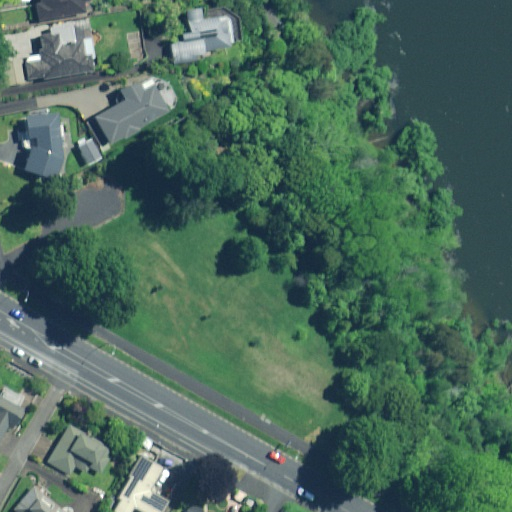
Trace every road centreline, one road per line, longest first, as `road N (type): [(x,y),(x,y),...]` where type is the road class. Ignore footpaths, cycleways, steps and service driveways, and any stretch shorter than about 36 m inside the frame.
road 1 (secondary): [(76,358),(287,476)]
road 2 (residential): [(76,358),(0,497)]
